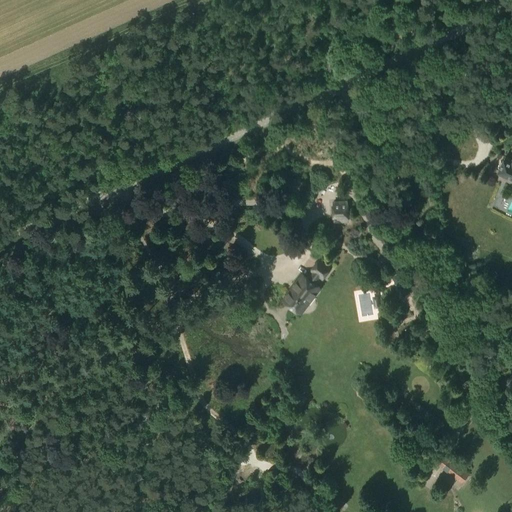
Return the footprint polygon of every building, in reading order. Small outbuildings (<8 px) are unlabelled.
[(504,158),(499,170),(511,176),(511,159),(511,162),(504,158)] [(347,201),(333,202),(334,222),(348,221),(347,201)] [(301,273),(282,298),(300,311),(318,286),(313,283),(318,276),(320,278),(329,267),(317,258),(309,270),(310,270),(305,277),(301,273)] [(404,271),(396,275),(402,287),(410,282),(404,271)] [(378,296),(372,297),(374,309),(380,307),(378,296)] [(299,392),(294,401),(302,406),(307,397),(299,392)] [(446,452),(438,464),(462,482),(469,473),(449,458),(451,456),(446,452)]
